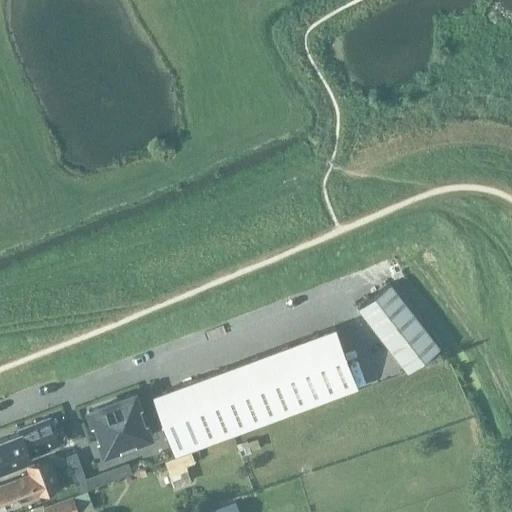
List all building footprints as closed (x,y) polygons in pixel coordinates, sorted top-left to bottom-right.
[(368,321),(400,296),(390,283),(358,307),(368,321)] [(400,296),(368,321),(378,333),(410,309),(400,296)] [(410,309),(378,333),(388,346),(420,321),(410,309)] [(420,321),(388,346),(397,359),(429,334),(420,321)] [(334,327),(152,395),(174,455),(357,387),(334,327)] [(439,347),(429,334),(397,359),(407,371),(439,347)] [(111,402),(88,410),(104,452),(127,444),(149,435),(134,394),(111,402)] [(20,433),(0,440),(0,470),(31,459),(30,455),(68,441),(63,428),(55,430),(50,417),(18,429),(20,433)] [(69,465),(79,461),(75,452),(65,456),(69,465)] [(30,474),(0,484),(0,508),(60,486),(49,456),(26,464),(30,474)] [(72,474),(82,470),(79,461),(69,465),(72,474)] [(127,463),(86,479),(89,489),(131,473),(127,463)] [(75,483),(86,479),(82,470),(72,474),(75,483)] [(89,489),(86,479),(75,483),(79,492),(89,489)] [(84,511),(93,509),(86,491),(43,508),(44,511),(84,511)] [(234,511),(231,501),(198,511),(234,511)]
